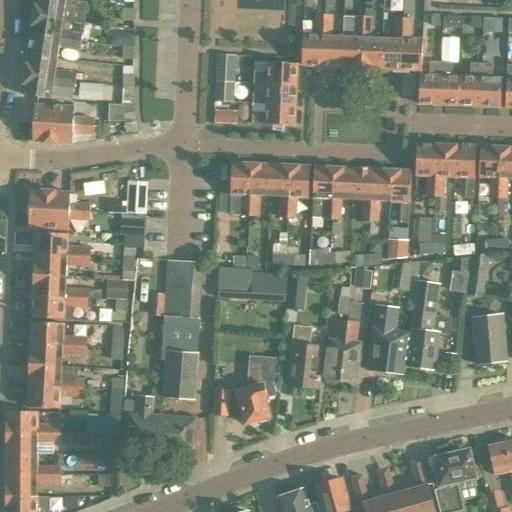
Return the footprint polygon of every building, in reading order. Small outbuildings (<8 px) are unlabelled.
[(69,0),(35,0),(34,15),(63,20),(65,8),(85,11),(86,2),(69,0)] [(123,9),(122,22),(135,23),(135,9),(123,9)] [(430,25),(443,26),(443,15),(431,14),(430,25)] [(34,15),(31,35),(80,43),(84,22),(63,20),(34,15)] [(301,66),(321,67),(323,15),(315,15),(315,35),(303,35),(301,66)] [(321,67),(341,68),(343,36),(331,36),(332,15),(323,15),(321,67)] [(349,71),(361,71),(363,16),(354,15),(353,37),(343,36),(341,68),(349,69),(349,71)] [(443,15),(443,26),(443,28),(462,28),(462,16),(443,15)] [(363,16),(361,71),(374,72),(374,70),(381,70),(383,38),(371,38),(372,16),(363,16)] [(471,27),(483,28),(483,17),(471,16),(471,27)] [(392,39),(383,38),(381,70),(401,71),(403,18),(393,17),(392,39)] [(483,17),(483,28),(495,28),(495,17),(483,17)] [(411,18),(403,18),(401,71),(421,72),(423,40),(410,39),(411,18)] [(31,35),(28,55),(57,59),(59,48),(79,51),(80,43),(31,35)] [(122,36),(122,49),(135,49),(135,36),(122,36)] [(135,49),(122,49),(122,60),(135,60),(135,49)] [(28,55),(25,75),(74,82),(76,72),(56,69),(57,59),(28,55)] [(234,82),(235,56),(216,55),(215,81),(234,82)] [(418,105),(439,106),(441,62),(430,61),(429,76),(420,75),(418,105)] [(439,106),(460,107),(461,77),(451,77),(452,62),(441,62),(439,106)] [(267,84),(267,85),(296,86),(297,64),(268,63),(268,72),(254,72),(253,84),(267,84)] [(460,107),(480,107),(482,64),(470,63),(469,77),(461,77),(460,107)] [(482,64),(480,107),(501,108),(502,79),(492,78),(493,64),(482,64)] [(123,74),(122,87),(123,87),(135,87),(135,75),(123,74)] [(74,82),(25,75),(22,95),(72,103),(74,82)] [(233,84),(214,83),(213,102),(232,103),(233,84)] [(103,87),(80,84),(78,99),(102,102),(103,87)] [(266,104),(266,105),(296,106),(296,86),(267,85),(267,92),(253,92),(253,104),(266,104)] [(122,105),(123,111),(134,110),(134,104),(134,103),(135,87),(123,87),(122,87),(122,105)] [(296,106),(266,105),(266,113),(252,113),(252,124),(266,125),(295,126),(296,106)] [(34,106),(34,124),(94,127),(95,118),(74,117),(74,107),(34,106)] [(123,111),(124,123),(136,121),(134,110),(123,111)] [(212,110),(212,123),(224,123),(225,110),(212,110)] [(136,121),(124,123),(125,134),(137,133),(136,121)] [(94,127),(34,124),(33,142),(43,143),(43,144),(57,145),(57,143),(73,144),(73,134),(94,135),(94,127)] [(425,197),(435,197),(437,144),(417,144),(415,176),(426,177),(425,197)] [(444,177),(454,178),(456,145),(437,144),(435,197),(443,197),(444,177)] [(456,145),(454,178),(465,178),(465,198),(473,198),(476,146),(456,145)] [(497,209),(498,209),(500,147),(480,147),(479,178),(490,178),(489,199),(498,199),(497,209)] [(511,147),(500,147),(498,209),(505,209),(506,199),(507,199),(508,179),(511,179),(511,147)] [(229,215),(249,216),(252,164),(232,163),(229,215)] [(259,197),(269,197),(271,165),(252,164),(249,216),(258,217),(259,197)] [(278,218),(288,218),(290,166),(271,165),(269,197),(279,198),(278,218)] [(290,166),(288,218),(296,219),(297,198),(308,199),(310,167),(290,166)] [(323,219),(332,220),(334,167),(314,166),(312,217),(323,217),(323,219)] [(334,167),(332,220),(331,235),(340,235),(341,200),(352,201),(353,168),(334,167)] [(372,169),(353,168),(352,201),(361,201),(360,221),(370,222),(372,169)] [(392,170),(372,169),(370,222),(378,222),(379,202),(390,202),(392,170)] [(411,171),(392,170),(390,202),(401,203),(400,223),(409,223),(411,171)] [(108,201),(107,213),(145,214),(146,182),(127,181),(126,202),(108,201)] [(31,191),(30,210),(90,213),(90,203),(76,203),(76,194),(55,193),(55,191),(41,191),(41,192),(31,191)] [(90,213),(30,210),(29,228),(69,230),(69,220),(89,221),(90,213)] [(144,236),(144,223),(121,222),(120,235),(144,236)] [(391,237),(412,237),(412,227),(391,227),(391,237)] [(36,233),(35,255),(90,257),(91,248),(68,247),(68,235),(36,233)] [(508,238),(496,239),(497,251),(511,250),(511,239),(508,240),(508,238)] [(387,239),(386,260),(407,258),(408,240),(387,239)] [(497,251),(496,239),(482,241),(483,252),(497,251)] [(444,241),(433,242),(433,243),(434,254),(446,253),(444,241)] [(433,243),(433,242),(418,243),(419,255),(434,254),(433,243)] [(272,265),(286,266),(286,254),(285,254),(286,244),(272,244),(272,265)] [(123,248),(123,260),(135,261),(136,248),(123,248)] [(349,251),(330,253),(330,254),(331,264),(350,262),(349,251)] [(330,254),(330,253),(317,254),(318,265),(331,264),(330,254)] [(286,254),(286,266),(305,267),(305,255),(286,254)] [(35,255),(34,275),(66,277),(67,266),(90,267),(90,257),(35,255)] [(467,295),(484,297),(489,257),(471,255),(467,295)] [(233,267),(246,268),(247,257),(233,256),(233,267)] [(247,257),(246,268),(259,268),(259,257),(247,257)] [(453,258),(454,271),(468,271),(468,257),(453,258)] [(135,261),(123,260),(121,281),(134,281),(135,261)] [(167,261),(161,360),(166,361),(163,398),(195,400),(199,353),(197,353),(203,263),(167,261)] [(398,290),(415,292),(420,261),(402,263),(398,290)] [(375,284),(391,285),(393,264),(377,263),(375,284)] [(369,288),(371,272),(356,270),(354,286),(369,288)] [(259,272),(252,272),(252,281),(251,289),(285,291),(286,274),(259,272)] [(34,275),(33,296),(65,298),(88,299),(88,289),(66,288),(66,277),(34,275)] [(420,280),(407,367),(434,371),(440,334),(433,333),(441,283),(420,280)] [(106,281),(105,299),(127,299),(128,281),(106,281)] [(149,316),(162,317),(164,294),(151,293),(149,316)] [(287,293),(285,310),(303,312),(305,295),(287,293)] [(65,298),(33,296),(32,318),(64,320),(65,307),(88,308),(88,299),(65,298)] [(339,297),(337,314),(348,316),(350,298),(339,297)] [(127,300),(115,300),(115,313),(127,313),(127,300)] [(367,370),(386,373),(395,308),(376,305),(367,370)] [(395,308),(386,373),(405,375),(411,333),(400,331),(403,309),(395,308)] [(471,319),(476,365),(507,362),(502,316),(471,319)] [(340,380),(348,321),(336,319),(333,339),(329,339),(324,378),(325,378),(324,382),(326,384),(336,385),(339,383),(339,380),(340,380)] [(359,322),(348,321),(340,380),(357,383),(362,343),(357,343),(359,322)] [(32,322),(31,344),(86,346),(86,337),(64,336),(64,324),(32,322)] [(323,348),(310,346),(312,327),(294,325),(287,386),(319,389),(323,348)] [(112,336),(110,360),(122,361),(123,337),(112,336)] [(31,344),(30,365),(62,366),(63,355),(86,356),(86,346),(31,344)] [(237,392),(246,424),(270,417),(265,399),(276,395),(273,383),(277,382),(279,358),(249,356),(246,390),(237,392)] [(76,366),(62,366),(30,365),(29,386),(84,389),(84,379),(76,379),(76,366)] [(111,378),(111,390),(123,391),(124,378),(111,378)] [(84,389),(29,386),(28,408),(60,409),(61,397),(83,398),(84,389)] [(230,390),(214,389),(213,416),(229,416),(230,390)] [(123,391),(111,390),(111,401),(123,402),(123,391)] [(126,443),(155,446),(158,415),(153,415),(154,397),(137,396),(135,414),(128,413),(126,443)] [(6,412),(5,433),(60,432),(60,424),(39,424),(39,412),(6,412)] [(158,415),(155,446),(194,449),(196,419),(158,415)] [(110,416),(109,426),(121,427),(121,416),(110,416)] [(5,433),(5,452),(39,453),(39,443),(61,443),(60,432),(5,433)] [(89,446),(102,446),(102,436),(89,436),(89,446)] [(104,436),(103,447),(118,448),(119,437),(104,436)] [(495,475),(509,472),(511,483),(511,441),(489,447),(495,475)] [(5,452),(5,472),(60,473),(60,466),(39,466),(39,453),(5,452)] [(438,471),(440,480),(432,482),(439,511),(458,511),(465,511),(462,501),(478,497),(467,452),(437,459),(440,471),(438,471)] [(112,454),(84,455),(84,467),(113,466),(112,454)] [(5,472),(5,492),(38,493),(38,485),(60,485),(60,473),(5,472)] [(418,482),(402,486),(410,511),(435,511),(425,474),(416,476),(418,482)] [(110,475),(98,475),(98,487),(110,486),(110,475)] [(388,511),(382,492),(367,496),(361,475),(351,478),(360,508),(364,507),(365,511),(388,511)] [(349,511),(341,479),(317,485),(324,511),(349,511)] [(381,486),(382,492),(388,511),(410,511),(402,486),(391,489),(390,484),(381,486)] [(319,511),(316,502),(308,505),(303,489),(277,498),(281,511),(319,511)] [(486,493),(491,511),(510,511),(509,506),(505,507),(501,490),(486,493)] [(38,511),(38,493),(5,492),(5,511),(38,511)] [(60,496),(60,508),(72,508),(72,496),(60,496)]
